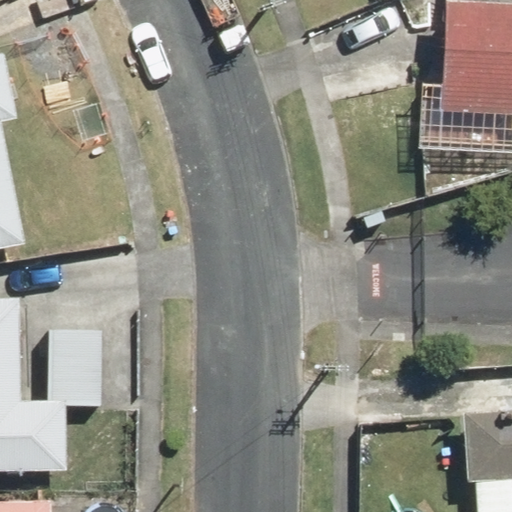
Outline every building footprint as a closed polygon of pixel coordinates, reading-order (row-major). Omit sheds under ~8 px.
[(511,7),(436,4),(431,116),(511,119),(511,7)] [(0,61),(0,251),(21,247),(0,142),(0,124),(12,122),(0,61)] [(0,302),(0,474),(61,473),(59,403),(15,404),(13,302),(0,302)] [(511,511),(511,411),(456,415),(461,487),(467,487),(468,511),(511,511)] [(0,511),(45,511),(45,503),(0,504),(0,511)]
